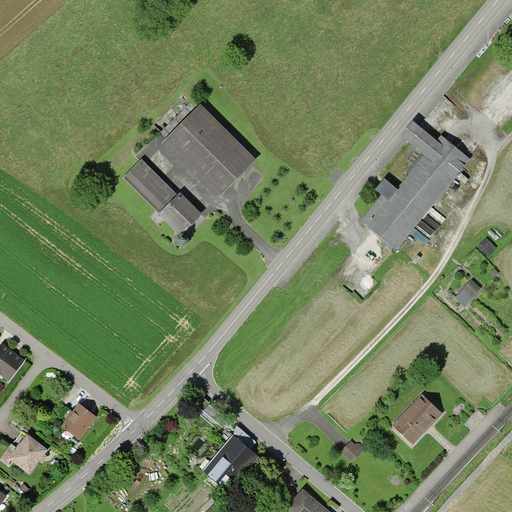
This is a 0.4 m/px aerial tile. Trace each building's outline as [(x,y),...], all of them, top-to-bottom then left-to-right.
[(220,193),(248,165),(188,105),(160,133),(171,144),(167,149),(173,155),(177,151),(220,193)] [(382,196),(361,222),(394,248),(465,162),(440,141),(397,193),(384,182),(376,191),(382,196)] [(176,200),(140,164),(124,179),(161,215),(162,215),(180,233),(197,216),(178,197),(176,200)] [(420,259),(416,256),(411,262),(415,265),(420,259)] [(471,297),(478,289),(471,282),(465,289),(464,290),(471,297)] [(0,374),(7,380),(21,362),(1,347),(0,348),(0,374)] [(393,427),(411,443),(439,413),(422,397),(393,427)] [(93,417),(79,406),(63,428),(77,438),(93,417)] [(221,428),(226,421),(208,406),(203,412),(221,428)] [(249,450),(254,443),(236,428),(232,436),(202,472),(227,493),(257,457),(249,450)] [(45,450),(26,436),(9,460),(28,474),(45,450)] [(359,452),(350,444),(342,453),(351,462),(359,452)] [(323,511),(324,511),(302,493),(289,508),(293,511),(299,511),(323,511)]
